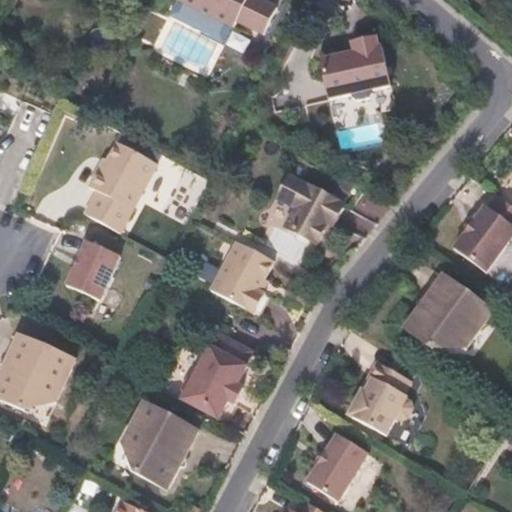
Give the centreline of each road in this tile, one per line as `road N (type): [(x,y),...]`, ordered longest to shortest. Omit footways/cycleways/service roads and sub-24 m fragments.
road 1 (residential): [(511,86),(343,285),(213,511)]
road 2 (residential): [(415,0),(511,82)]
